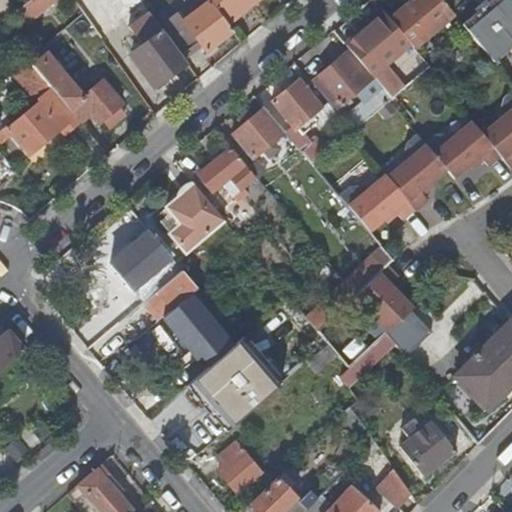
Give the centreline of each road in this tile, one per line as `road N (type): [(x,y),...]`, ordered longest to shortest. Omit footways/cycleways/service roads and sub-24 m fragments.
road 1 (residential): [(0,260),(33,247),(327,0)]
road 2 (residential): [(0,280),(117,409)]
road 3 (residential): [(3,511),(117,409)]
road 4 (residential): [(117,409),(200,511)]
